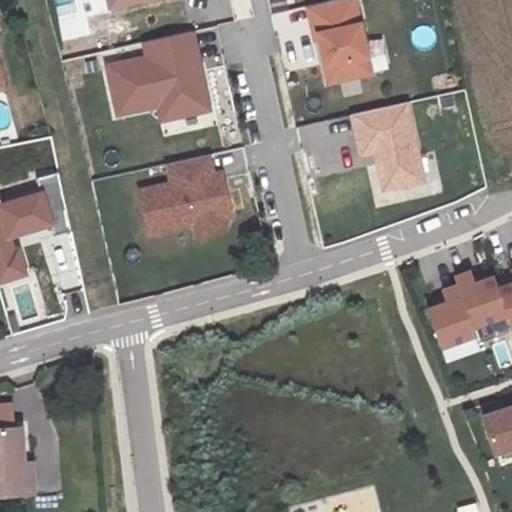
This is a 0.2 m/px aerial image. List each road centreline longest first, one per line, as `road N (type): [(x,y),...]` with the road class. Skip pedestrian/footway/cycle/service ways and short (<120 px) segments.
road 1 (residential): [(300,273),(239,0)]
road 2 (residential): [(511,202),(300,273)]
road 3 (residential): [(153,511),(128,321)]
road 4 (residential): [(300,273),(128,321)]
road 5 (residential): [(128,321),(0,359)]
